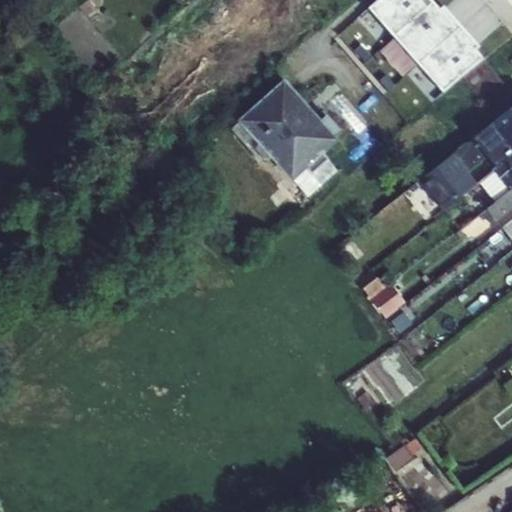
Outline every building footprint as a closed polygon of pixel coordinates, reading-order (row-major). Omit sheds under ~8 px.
[(462,76),(497,120),(511,108),(511,93),(484,59),(462,76)] [(272,156),(293,179),(337,140),(320,121),(284,81),(240,121),(272,156)] [(511,144),(511,108),(497,120),(494,122),(511,144)] [(343,133),(327,115),(320,121),(337,140),(343,133)] [(265,158),(270,158),(272,156),(240,121),(231,129),(253,153),(257,150),(265,158)] [(511,144),(494,122),(380,212),(380,213),(373,219),(384,233),(431,196),(443,211),(478,184),(495,172),(494,171),(511,156),(511,144)] [(94,135),(102,143),(110,138),(101,128),(95,128),(94,135)] [(511,156),(494,171),(495,172),(481,183),(495,202),(511,188),(511,156)] [(123,172),(109,184),(117,194),(58,244),(86,278),(162,212),(133,181),(132,182),(123,172)] [(511,188),(495,202),(487,209),(496,221),(511,208),(511,188)] [(369,299),(383,289),(385,287),(371,269),(356,281),(368,296),(367,297),(369,299)] [(383,289),(369,299),(385,316),(397,307),(383,289)] [(357,399),(365,409),(375,401),(367,391),(357,399)] [(386,458),(394,471),(414,458),(412,455),(424,448),(416,437),(386,458)]
